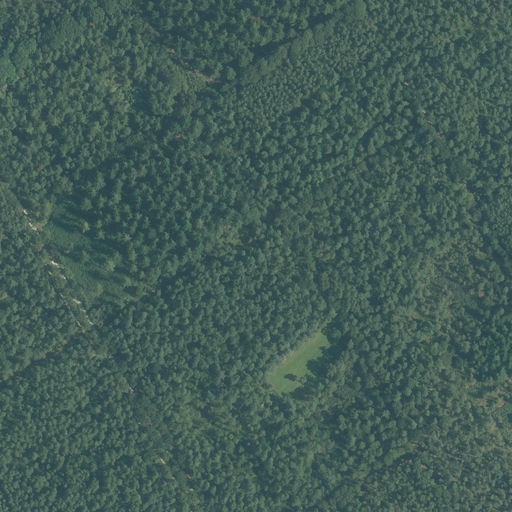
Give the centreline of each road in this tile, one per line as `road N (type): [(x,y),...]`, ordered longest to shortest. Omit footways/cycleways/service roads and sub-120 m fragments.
road 1 (track): [(356,0),(511,263)]
road 2 (track): [(511,387),(308,511)]
road 3 (track): [(203,511),(94,329)]
road 4 (track): [(94,329),(0,174)]
road 5 (track): [(0,72),(119,0)]
